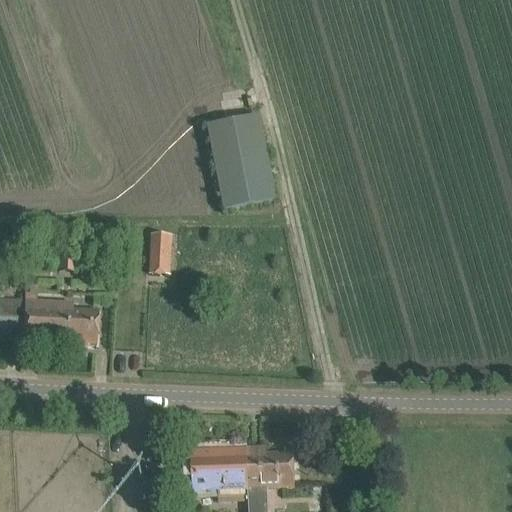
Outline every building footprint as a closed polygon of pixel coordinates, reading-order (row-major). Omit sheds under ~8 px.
[(260,119),(209,129),(225,214),(277,204),(260,119)] [(148,276),(171,277),(173,238),(150,237),(148,276)] [(25,303),(0,301),(0,341),(22,343),(96,347),(98,314),(72,312),(73,305),(25,303)] [(247,451),(193,453),(195,493),(246,491),(247,499),(249,499),(247,451)] [(266,451),(247,451),(249,499),(249,511),(264,511),(264,491),(295,490),(294,476),(294,456),(266,457),(266,451)]
